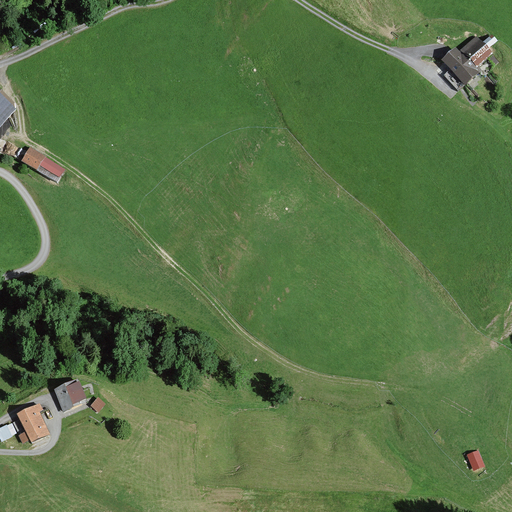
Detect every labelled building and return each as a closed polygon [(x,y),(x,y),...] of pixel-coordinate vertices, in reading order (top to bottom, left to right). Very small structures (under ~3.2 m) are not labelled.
[(456,50),(440,65),(464,90),(480,75),(476,72),(493,56),(489,51),(498,42),(492,36),(483,44),(477,37),(459,54),(456,50)] [(0,92),(0,131),(16,112),(15,105),(0,92)] [(31,149),(21,165),(57,186),(66,171),(46,159),(47,158),(31,149)] [(78,382),(54,392),(63,415),(87,404),(78,382)] [(98,399),(91,408),(99,415),(106,406),(98,399)] [(39,406),(16,418),(24,434),(18,437),(22,447),(29,443),(31,446),(50,437),(38,414),(42,412),(39,406)] [(0,428),(3,437),(20,431),(15,420),(0,425),(0,428)] [(472,464),(478,478),(487,474),(480,460),(472,464)]
